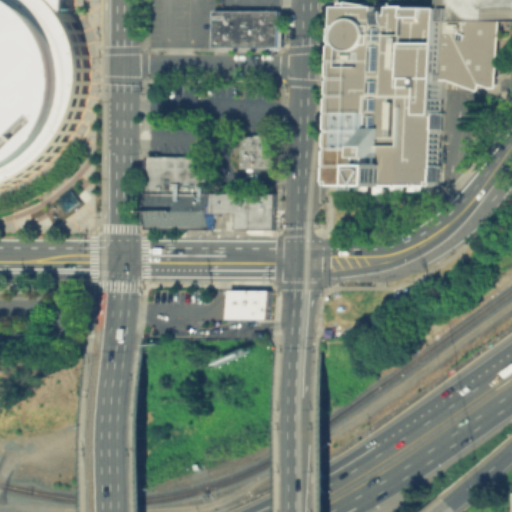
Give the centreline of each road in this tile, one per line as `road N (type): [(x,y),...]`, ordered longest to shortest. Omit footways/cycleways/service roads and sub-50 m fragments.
road 1 (track): [(0,505),(150,510),(208,503),(334,431),(511,301)]
road 2 (primary): [(123,0),(121,349)]
road 3 (secondary): [(228,259),(408,255),(475,216),(511,172)]
road 4 (residential): [(310,65),(123,65)]
road 5 (primary): [(307,173),(310,0)]
road 6 (motorway): [(511,354),(375,448)]
road 7 (primary): [(121,349),(120,511)]
road 8 (motorway): [(388,480),(511,395)]
road 9 (motorway): [(375,448),(260,511)]
road 10 (secondary): [(0,258),(121,258)]
